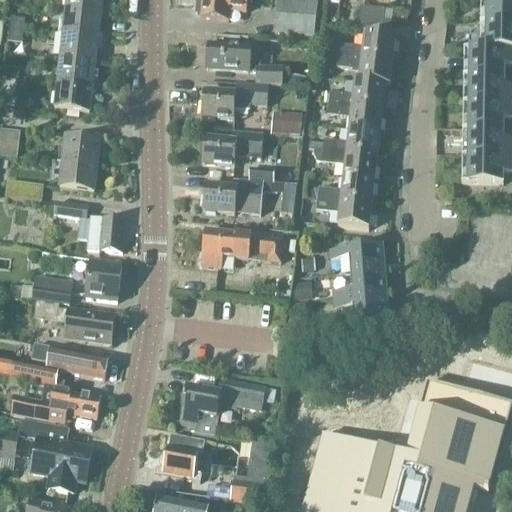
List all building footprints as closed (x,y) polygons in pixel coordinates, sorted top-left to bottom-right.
[(66,0),(65,13),(100,17),(102,0),(66,0)] [(197,7),(196,17),(201,17),(201,21),(228,24),(229,16),(246,17),(247,0),(202,0),(202,7),(197,7)] [(502,26),(501,0),(480,0),(480,26),(502,26)] [(511,0),(501,0),(502,26),(511,26),(511,0)] [(314,37),(318,6),(279,2),(275,33),(314,37)] [(359,21),(383,24),(384,12),(361,9),(359,21)] [(98,42),(100,17),(65,13),(62,38),(98,42)] [(9,33),(23,34),(24,22),(10,21),(9,33)] [(391,24),(383,24),(359,21),(358,32),(390,36),(391,24)] [(501,53),(502,26),(480,26),(480,52),(480,53),(484,53),(501,53)] [(511,26),(502,26),(501,53),(511,53),(511,26)] [(21,46),(23,34),(9,33),(7,45),(21,46)] [(339,59),(393,65),(396,41),(366,37),(364,50),(341,47),(339,59)] [(95,66),(98,42),(62,38),(59,62),(95,66)] [(209,46),(207,72),(256,75),(255,86),(282,88),(283,71),(260,70),(261,66),(249,65),(250,50),(209,46)] [(480,53),(480,52),(464,52),(463,79),(484,79),(484,53),(480,53)] [(511,53),(501,53),(484,53),(484,79),(505,79),(506,69),(511,69),(511,53)] [(390,90),(393,65),(339,59),(338,70),(362,73),(361,86),(386,89),(390,90)] [(92,91),(95,66),(59,62),(56,87),(92,91)] [(3,82),(16,83),(17,71),(4,70),(3,82)] [(285,77),(285,87),(300,88),(301,78),(285,77)] [(484,106),(484,79),(463,79),(463,106),(484,106)] [(511,90),(505,90),(505,79),(484,79),(484,106),(511,106),(511,90)] [(13,108),(16,83),(3,82),(0,107),(13,108)] [(329,106),(383,113),(386,89),(361,86),(356,85),(354,98),(330,95),(330,96),(329,105),(329,106)] [(89,116),(92,91),(56,87),(53,112),(66,113),(78,115),(89,116)] [(204,94),(202,121),(232,124),(234,112),(250,114),(251,110),(268,111),(268,89),(237,87),(236,96),(204,94)] [(321,94),(320,104),(329,105),(330,96),(330,95),(321,94)] [(380,137),(383,113),(329,106),(328,117),(351,120),(350,133),(380,137)] [(483,133),(484,106),(463,106),(462,132),(483,133)] [(511,122),(511,106),(484,106),(483,133),(505,133),(505,123),(511,122)] [(272,114),(270,136),(298,138),(301,116),(272,114)] [(19,135),(5,133),(0,132),(0,160),(16,162),(19,135)] [(483,159),(483,133),(462,132),(462,159),(483,159)] [(324,148),(323,154),(377,161),(380,137),(350,133),(348,146),(324,143),(324,148)] [(511,143),(505,144),(505,133),(483,133),(483,159),(511,159),(511,143)] [(261,163),(264,138),(233,136),(232,143),(204,141),(202,168),(234,171),(235,160),(261,163)] [(62,166),(97,170),(100,145),(65,141),(62,166)] [(310,146),(309,153),(315,154),(323,155),(323,154),(324,148),(310,146)] [(315,154),(314,158),(318,165),(322,165),(323,155),(315,154)] [(323,155),(322,165),(346,168),(344,181),(375,185),(377,161),(323,154),(323,155)] [(483,187),(483,159),(462,159),(462,187),(483,187)] [(511,176),(511,159),(483,159),(483,187),(503,187),(504,176),(511,176)] [(94,195),(97,170),(62,166),(59,192),(94,195)] [(249,183),(274,186),(275,172),(250,171),(249,183)] [(319,192),(317,202),(372,209),(375,185),(344,181),(343,193),(319,190),(319,192)] [(274,186),(249,183),(239,183),(238,191),(205,188),(203,215),(235,218),(235,217),(261,220),(263,195),(273,195),(273,197),(281,197),(281,200),(296,202),(298,190),(283,188),(284,187),(274,186)] [(41,188),(6,185),(6,186),(3,185),(1,200),(40,204),(41,188)] [(314,191),(308,197),(307,201),(317,202),(319,192),(314,191)] [(369,233),(372,209),(317,202),(316,214),(340,217),(338,230),(369,233)] [(87,223),(88,210),(56,207),(55,220),(87,223)] [(122,256),(125,224),(90,221),(87,252),(122,256)] [(268,267),(281,268),(284,243),(206,235),(203,259),(204,259),(203,271),(221,273),(222,261),(248,264),(249,256),(269,258),(268,267)] [(350,276),(384,274),(382,249),(330,253),(330,261),(349,260),(350,276)] [(86,270),(85,278),(88,282),(86,302),(117,306),(122,268),(90,264),(90,266),(86,270)] [(313,264),(303,264),(304,272),(314,272),(313,264)] [(332,293),(332,302),(334,302),(385,299),(384,274),(350,276),(350,292),(332,293)] [(312,281),(293,283),(294,302),(313,301),(312,281)] [(11,288),(9,299),(33,302),(33,303),(70,308),(72,296),(34,291),(34,290),(22,288),(22,290),(11,288)] [(333,304),(333,313),(333,310),(351,309),(352,326),(387,324),(385,299),(334,302),(332,302),(333,304)] [(36,305),(35,320),(45,321),(44,324),(67,327),(65,342),(81,344),(81,345),(111,349),(112,341),(115,320),(59,313),(59,308),(36,305)] [(288,321),(288,333),(302,334),(302,322),(288,321)] [(410,342),(406,355),(421,359),(425,346),(410,342)] [(35,349),(32,364),(48,366),(46,372),(59,374),(104,383),(108,363),(50,352),(35,349)] [(416,376),(421,359),(406,355),(401,372),(416,376)] [(0,362),(0,379),(63,391),(64,385),(57,384),(59,374),(46,372),(0,362)] [(323,439),(303,511),(469,511),(474,493),(488,497),(511,409),(511,408),(427,386),(406,461),(323,439)] [(182,414),(179,428),(196,431),(195,436),(215,440),(218,421),(220,410),(237,413),(239,402),(264,407),(272,407),(274,393),(266,392),(240,387),(237,400),(187,391),(182,414)] [(14,401),(11,421),(37,424),(60,428),(62,415),(66,416),(66,417),(97,423),(101,402),(71,397),(72,395),(56,392),(53,406),(14,401)] [(0,437),(0,463),(15,466),(17,459),(21,460),(25,441),(37,444),(30,478),(48,482),(46,493),(76,499),(78,485),(85,486),(91,452),(66,448),(69,432),(40,427),(39,426),(20,423),(17,440),(15,440),(0,437)] [(164,456),(163,462),(166,465),(163,476),(192,482),(192,485),(197,486),(199,476),(194,475),(197,456),(203,457),(205,445),(171,438),(168,453),(164,456)] [(234,485),(231,503),(264,508),(273,449),(273,448),(263,447),(254,446),(248,482),(236,480),(235,485),(234,485)] [(153,506),(151,511),(208,511),(213,511),(221,511),(223,504),(210,503),(206,503),(191,500),(177,497),(176,504),(159,500),(158,506),(153,506)] [(67,511),(21,503),(18,511),(67,511)]
